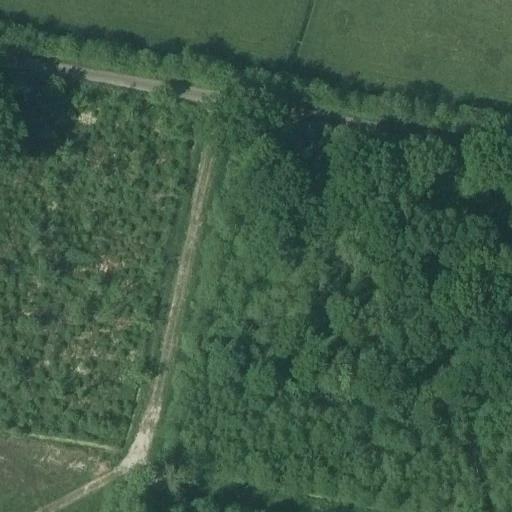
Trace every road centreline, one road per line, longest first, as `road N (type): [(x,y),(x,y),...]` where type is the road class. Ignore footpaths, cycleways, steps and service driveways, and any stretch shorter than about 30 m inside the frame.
road 1 (track): [(305,511),(159,483),(141,467),(220,100)]
road 2 (track): [(0,58),(511,156)]
